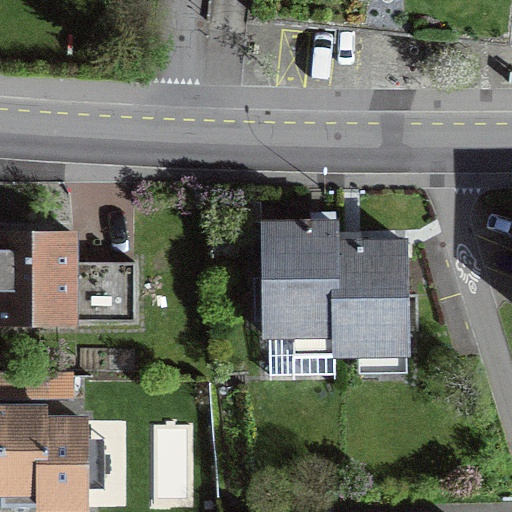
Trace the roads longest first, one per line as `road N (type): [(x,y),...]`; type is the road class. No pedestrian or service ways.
road 1 (tertiary): [(0,129),(219,144),(428,144)]
road 2 (residential): [(428,144),(511,407)]
